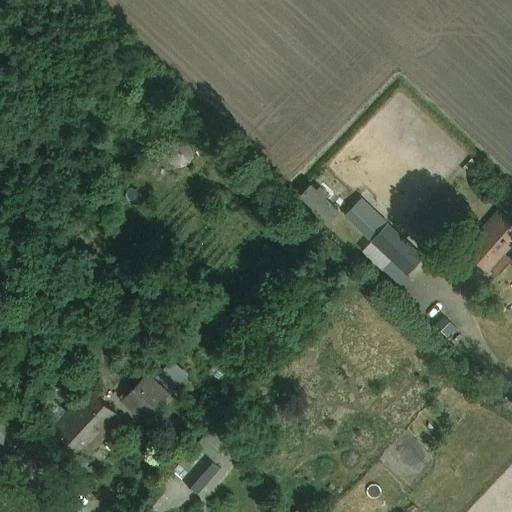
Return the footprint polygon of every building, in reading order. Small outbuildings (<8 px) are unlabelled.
[(491,271),(511,247),(511,224),(499,212),(466,249),(491,271)] [(157,375),(173,390),(187,376),(170,361),(157,375)] [(144,375),(121,400),(144,421),(167,397),(144,375)] [(89,454),(122,418),(89,387),(51,427),(79,454),(83,449),(89,454)] [(216,421),(209,429),(172,470),(197,492),(219,467),(221,465),(216,461),(236,439),(216,421)]
